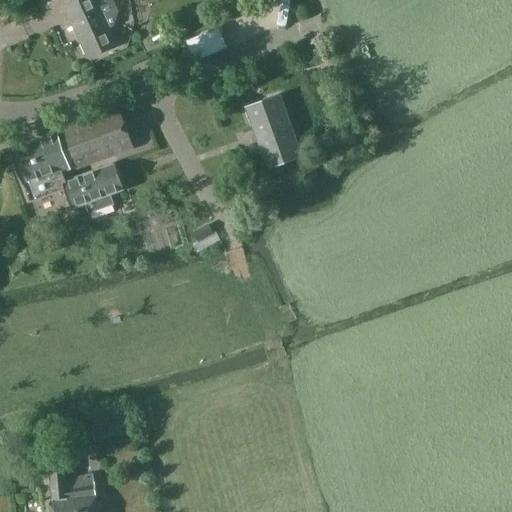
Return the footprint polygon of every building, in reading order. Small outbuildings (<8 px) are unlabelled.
[(111,0),(79,0),(66,6),(73,22),(75,21),(83,40),(81,41),(89,57),(117,44),(109,27),(118,13),(111,0)] [(280,94),(246,106),(269,169),(303,157),(280,94)] [(63,182),(74,178),(71,169),(133,147),(120,109),(58,132),(58,131),(10,148),(30,203),(66,190),(63,182)] [(74,178),(63,182),(66,190),(72,209),(86,204),(90,213),(114,204),(110,195),(125,190),(115,163),(74,178)] [(53,511),(97,511),(95,482),(93,474),(66,480),(65,463),(50,466),(53,511)]
